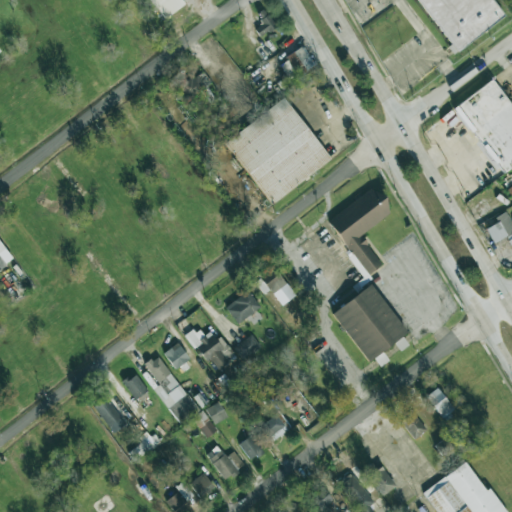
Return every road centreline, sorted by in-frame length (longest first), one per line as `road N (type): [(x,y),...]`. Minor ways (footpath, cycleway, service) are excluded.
road 1 (residential): [(0,442),(402,125)]
road 2 (secondary): [(288,0),(511,368)]
road 3 (secondary): [(511,309),(329,0)]
road 4 (residential): [(239,511),(511,298)]
road 5 (residential): [(0,185),(233,0)]
road 6 (residential): [(402,125),(511,40)]
